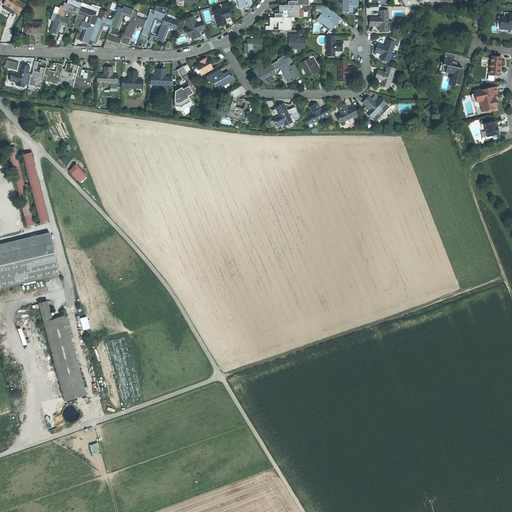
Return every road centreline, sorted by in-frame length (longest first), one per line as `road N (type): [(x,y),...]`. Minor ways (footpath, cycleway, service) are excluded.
road 1 (track): [(506,278),(441,132),(252,134),(0,96)]
road 2 (track): [(506,278),(0,455)]
road 3 (track): [(303,511),(154,268),(47,155)]
road 4 (residential): [(220,41),(168,56),(0,48)]
road 5 (residential): [(220,41),(247,84),(267,94),(355,92),(366,73),(360,48)]
road 6 (unknown): [(40,147),(76,306)]
